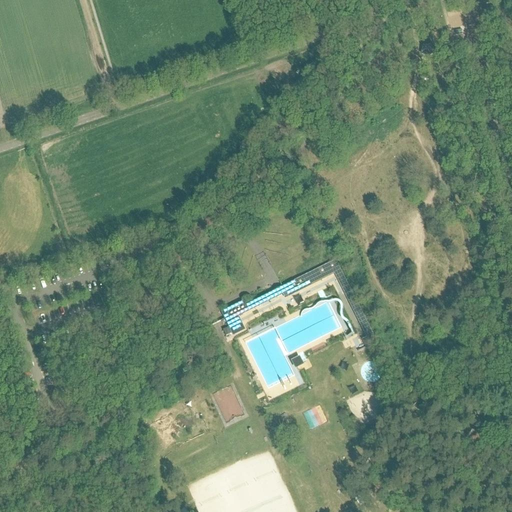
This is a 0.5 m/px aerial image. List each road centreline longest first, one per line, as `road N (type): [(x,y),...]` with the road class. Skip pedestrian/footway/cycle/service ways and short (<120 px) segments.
road 1 (unclassified): [(22,472),(19,462),(53,417),(356,37)]
road 2 (unclassified): [(0,148),(333,30),(356,37)]
road 3 (unclassified): [(511,191),(472,20)]
